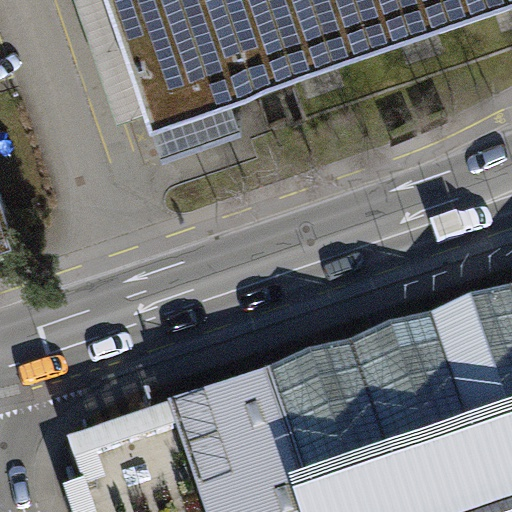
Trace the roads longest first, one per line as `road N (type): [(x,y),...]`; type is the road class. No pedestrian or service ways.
road 1 (tertiary): [(511,158),(35,329),(0,350)]
road 2 (tertiary): [(0,377),(54,370),(511,210)]
